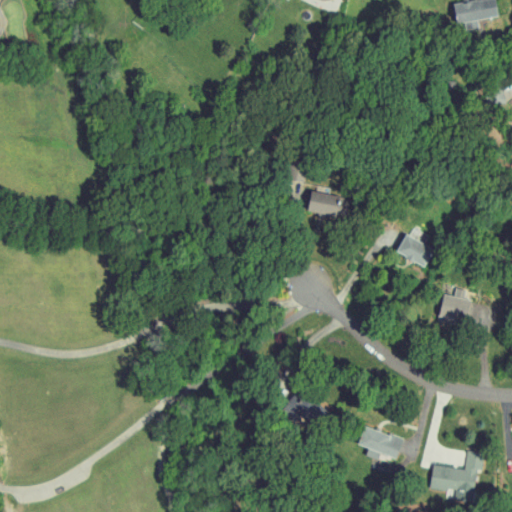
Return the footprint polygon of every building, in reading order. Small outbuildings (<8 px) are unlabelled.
[(499,17),(496,0),(475,0),(453,3),(456,23),(467,22),(468,29),(478,28),(477,20),(499,17)] [(345,219),(350,200),(309,189),(304,209),(345,219)] [(396,254),(424,267),(433,248),(404,235),(396,254)] [(443,294),(438,320),(486,330),(491,304),(474,301),(476,292),(455,288),(453,296),(443,294)] [(367,449),(365,456),(378,460),(380,455),(396,460),(403,439),(364,427),(358,446),(367,449)] [(464,469),(431,464),(428,487),(474,494),(480,453),(467,451),(464,469)]
